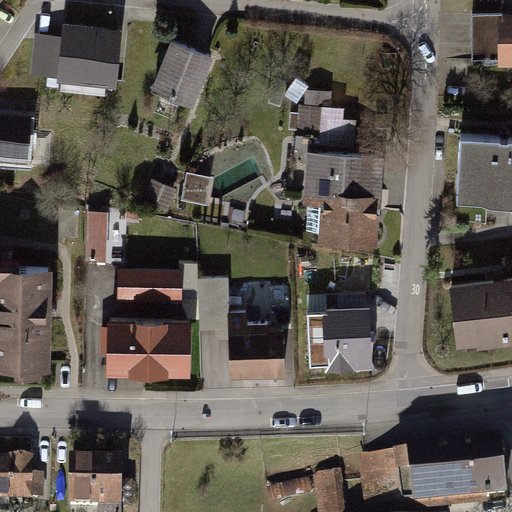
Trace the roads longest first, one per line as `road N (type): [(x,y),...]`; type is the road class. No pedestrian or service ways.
road 1 (residential): [(422,0),(425,183),(415,403)]
road 2 (residential): [(153,414),(415,403)]
road 3 (residential): [(0,411),(153,414)]
